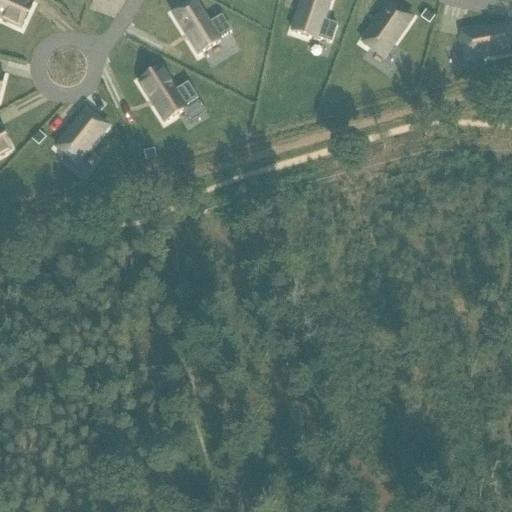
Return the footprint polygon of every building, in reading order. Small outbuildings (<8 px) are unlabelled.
[(0,0),(0,20),(0,21),(21,31),(32,7),(16,0),(0,0)] [(303,0),(298,15),(292,34),(316,43),(317,41),(331,45),(336,28),(327,25),(323,23),(330,0),(303,0)] [(194,3),(172,16),(187,40),(198,58),(220,44),(219,42),(231,35),(221,19),(213,24),(209,27),(194,3)] [(390,5),(362,45),(383,60),(411,19),(390,5)] [(276,20),(284,22),(287,11),(279,9),(276,20)] [(426,13),(420,21),(429,26),(434,19),(426,13)] [(511,46),(509,29),(461,37),(466,63),(511,54),(511,46)] [(160,70),(138,84),(153,108),(164,125),(187,111),(185,109),(197,101),(187,86),(175,94),(160,70)] [(87,112),(56,150),(76,166),(107,129),(87,112)] [(0,158),(11,152),(0,132),(0,158)] [(39,135),(32,143),(38,149),(45,141),(39,135)] [(153,151),(142,154),(144,163),(155,160),(153,151)]
